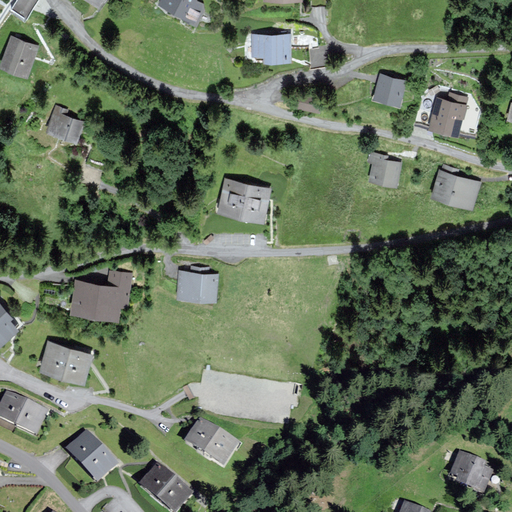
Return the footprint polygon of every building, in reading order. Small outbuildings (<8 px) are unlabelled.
[(161,0),(160,2),(184,14),(182,16),(196,23),(206,5),(195,0),(161,0)] [(290,60),(290,33),(253,33),(253,55),(264,55),(264,60),(290,60)] [(37,45),(12,36),(2,65),(26,74),(37,45)] [(310,47),(312,63),(324,62),(322,45),(310,47)] [(405,80),(381,73),(374,97),(399,104),(405,80)] [(450,92),(448,100),(437,97),(430,126),(457,133),(467,96),(450,92)] [(298,93),(297,94),(295,105),(318,110),(321,99),(298,93)] [(68,109),(56,106),(48,130),(76,139),(82,120),(66,115),(68,109)] [(387,155),(371,151),(369,160),(374,161),(370,178),(395,184),(400,162),(387,159),(387,155)] [(479,181),(440,169),(433,193),(472,205),(479,181)] [(269,187),(226,178),(219,210),(262,219),(269,187)] [(125,304),(129,273),(116,271),(110,271),(108,284),(76,280),(75,286),(72,310),(116,316),(118,303),(125,304)] [(217,273),(180,271),(179,296),(215,299),(217,273)] [(11,316),(0,302),(0,341),(17,328),(8,318),(11,316)] [(90,353),(49,341),(42,368),(83,379),(90,353)] [(46,412),(8,394),(0,410),(0,419),(35,436),(46,412)] [(237,444),(202,421),(188,442),(224,465),(237,444)] [(116,466),(87,434),(68,451),(97,483),(116,466)] [(485,464),(460,454),(452,474),(460,477),(457,484),(483,494),(491,472),(483,469),(485,464)] [(175,511),(190,494),(158,468),(143,486),(174,511),(175,511)]
